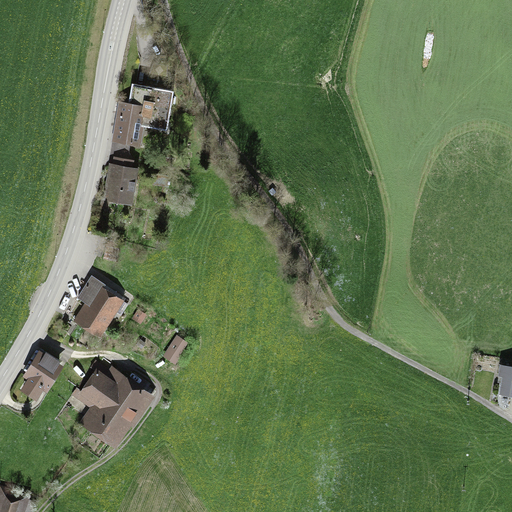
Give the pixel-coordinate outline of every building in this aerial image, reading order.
[(138,144),(141,125),(167,129),(174,90),(132,83),(129,104),(122,103),(111,164),(114,165),(115,157),(127,159),(130,142),(138,144)] [(105,198),(131,203),(136,169),(132,168),(133,160),(127,159),(115,157),(114,165),(111,164),(105,198)] [(168,186),(168,184),(170,184),(170,181),(169,180),(170,176),(152,173),(150,183),(168,186)] [(103,258),(116,261),(121,243),(108,239),(103,258)] [(103,287),(105,284),(92,275),(78,297),(86,302),(77,316),(103,332),(123,301),(103,287)] [(175,360),(186,343),(178,338),(167,354),(175,360)] [(44,383),(47,385),(58,367),(56,365),(59,360),(46,352),(43,357),(40,355),(29,373),(32,375),(25,386),(37,394),(44,383)] [(109,371),(95,361),(73,393),(92,406),(84,419),(113,439),(145,392),(111,368),(109,371)] [(511,366),(506,366),(502,365),(499,379),(504,380),(502,391),(511,392),(511,366)] [(24,511),(31,511),(35,502),(28,499),(29,495),(0,485),(0,511),(23,511),(24,511)]
